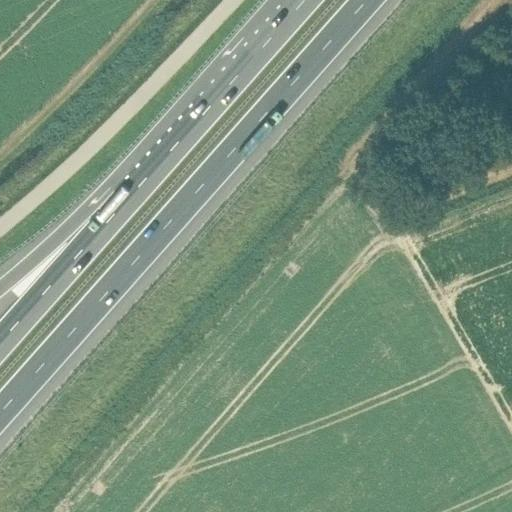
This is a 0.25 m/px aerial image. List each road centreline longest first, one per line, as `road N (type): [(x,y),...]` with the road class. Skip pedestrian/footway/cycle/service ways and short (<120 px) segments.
road 1 (motorway): [(0,412),(366,0)]
road 2 (unclassified): [(230,0),(121,118),(0,228)]
road 3 (motorway): [(303,0),(129,195)]
road 4 (motorway): [(129,195),(0,340)]
road 5 (motorway): [(129,195),(0,294)]
